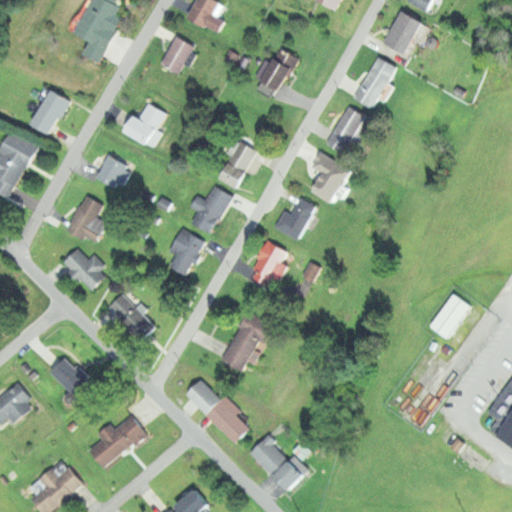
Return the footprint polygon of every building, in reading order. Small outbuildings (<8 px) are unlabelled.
[(96,38),(78,28),(93,0),(119,0),(118,3),(121,5),(117,14),(123,17),(116,30),(119,32),(101,63),(87,55),(96,38)] [(207,24),(206,26),(189,17),(198,0),(220,0),(214,12),(227,19),(220,31),(207,24)] [(343,0),(338,9),(322,0),(343,0)] [(438,0),(432,11),(411,0),(438,0)] [(409,54),(387,42),(404,10),(426,22),(409,54)] [(180,35),(198,45),(183,73),(165,63),(180,35)] [(284,89),(266,78),(284,47),(303,58),(284,89)] [(377,107),(359,96),(382,56),(400,67),(377,107)] [(52,133),(33,124),(51,88),(69,97),(52,133)] [(143,117),(152,102),(169,111),(160,127),(165,130),(156,146),(129,131),(138,115),(143,117)] [(352,104),(374,117),(353,153),(331,140),(352,104)] [(0,151),(2,153),(3,151),(2,151),(15,129),(42,145),(30,167),(26,165),(10,195),(0,189),(0,180),(3,175),(0,173),(0,151)] [(242,140),(258,148),(248,166),(232,157),(242,140)] [(339,201),(319,188),(330,171),(320,165),(328,151),(359,170),(339,201)] [(119,187),(99,177),(112,153),(131,163),(119,187)] [(240,187),(223,176),(232,162),(248,173),(240,187)] [(201,210),(190,204),(196,193),(207,199),(214,185),(233,195),(214,231),(195,221),(201,210)] [(100,215),(112,222),(100,242),(89,236),(88,237),(70,227),(88,194),(106,203),(100,215)] [(295,212),(305,196),(322,206),(303,239),(280,226),(289,209),(295,212)] [(197,263),(190,276),(172,265),(179,254),(172,249),(185,227),(207,240),(199,253),(203,255),(198,264),(197,263)] [(286,277),(278,273),(271,285),(256,276),(275,242),(290,250),(285,261),(293,265),(286,277)] [(102,270),(108,276),(95,289),(67,260),(81,247),(90,258),(96,252),(107,264),(102,270)] [(145,343),(110,305),(123,292),(136,306),(141,302),(148,309),(143,313),(159,330),(145,343)] [(450,337),(435,326),(457,294),(473,305),(450,337)] [(269,341),(264,338),(247,369),(228,358),(254,311),(278,324),(269,341)] [(85,380),(90,386),(77,396),(55,369),(68,358),(76,369),(81,365),(90,376),(85,380)] [(238,442),(189,394),(204,380),(252,427),(238,442)] [(511,442),(493,429),(502,417),(491,410),(511,380),(511,442)] [(18,422),(13,416),(3,423),(0,419),(0,397),(20,381),(34,398),(30,402),(35,408),(18,422)] [(108,437),(104,432),(113,425),(117,430),(136,414),(150,432),(108,467),(93,449),(108,437)] [(442,437),(451,446),(459,437),(449,428),(442,437)] [(291,490),(255,453),(272,438),(307,474),(291,490)] [(61,478),(74,467),(87,484),(76,492),(78,495),(64,506),(62,503),(51,511),(47,511),(36,498),(50,487),(43,478),(54,469),(61,478)] [(209,511),(169,511),(198,488),(214,508),(209,511)]
